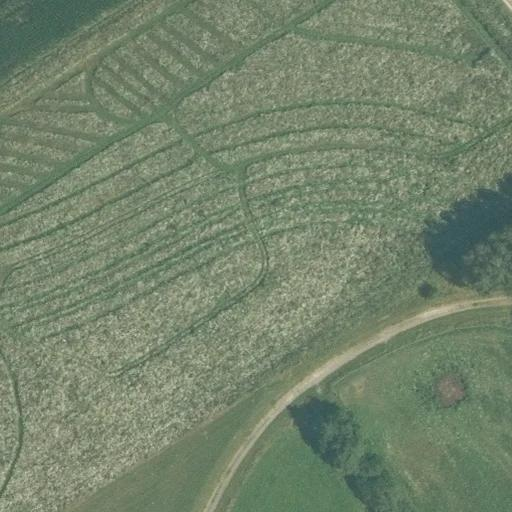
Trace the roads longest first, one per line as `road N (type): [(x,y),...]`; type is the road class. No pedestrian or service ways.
road 1 (track): [(212,511),(248,444),(289,396),(337,361)]
road 2 (track): [(337,361),(416,320),(511,302)]
